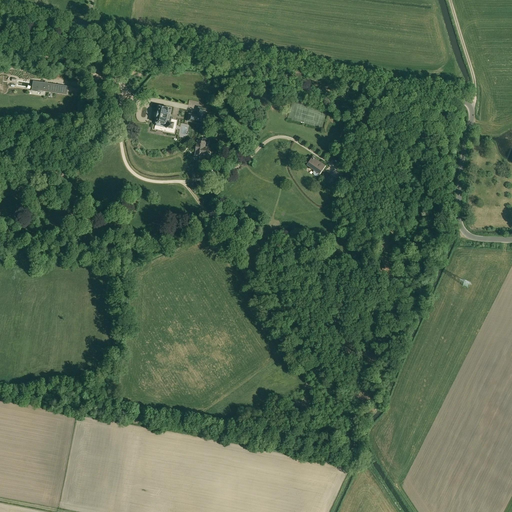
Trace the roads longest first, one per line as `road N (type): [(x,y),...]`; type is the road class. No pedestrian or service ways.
road 1 (unclassified): [(511,240),(473,237),(461,227),(471,118),(463,100),(0,6)]
road 2 (track): [(313,381),(212,222)]
